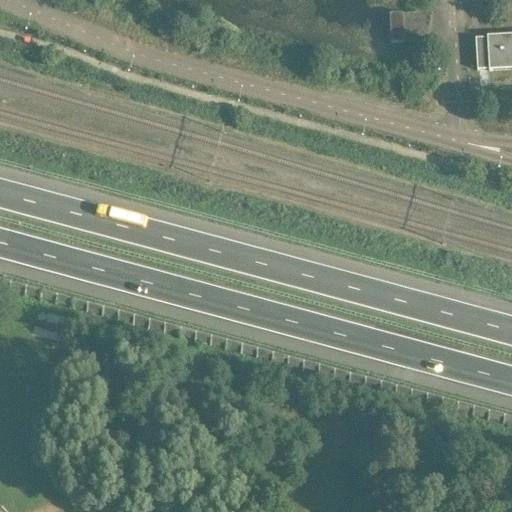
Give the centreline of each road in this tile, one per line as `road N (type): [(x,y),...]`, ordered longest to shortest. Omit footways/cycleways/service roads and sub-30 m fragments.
road 1 (motorway): [(511,326),(0,185)]
road 2 (motorway): [(0,245),(511,385)]
